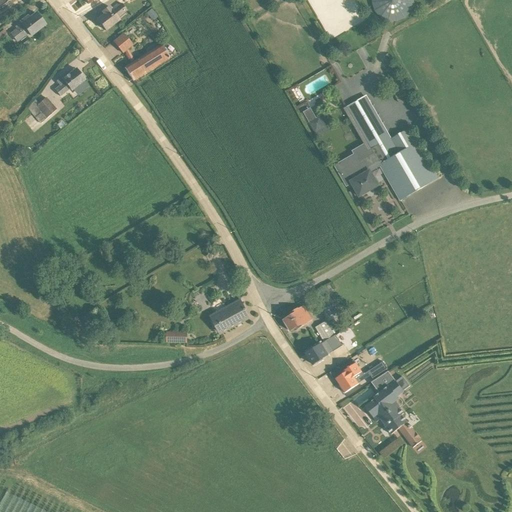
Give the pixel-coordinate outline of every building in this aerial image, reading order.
[(102,16),(96,21),(104,32),(118,22),(116,20),(126,12),(120,5),(110,12),(110,11),(110,10),(107,8),(100,14),(102,16)] [(30,39),(44,27),(34,13),(28,18),(26,16),(17,23),(18,24),(13,28),(15,30),(9,35),(15,44),(26,36),(30,39)] [(122,35),(112,43),(121,55),(123,54),(130,65),(133,63),(127,51),(132,47),(122,35)] [(123,69),(131,82),(167,59),(165,56),(166,56),(162,49),(162,50),(160,47),(123,69)] [(53,91),(59,98),(68,91),(69,92),(83,81),(74,71),(68,76),(67,74),(55,83),(58,87),(53,91)] [(363,145),(351,152),(353,155),(334,167),(345,187),(346,188),(352,186),(359,198),(378,187),(370,173),(380,168),(400,202),(438,180),(409,131),(391,140),(366,97),(344,110),(363,145)] [(26,109),(39,125),(55,111),(45,99),(37,106),(33,102),(26,109)] [(313,108),(305,112),(318,139),(333,132),(325,116),(319,119),(313,108)] [(250,319),(240,302),(212,317),(222,335),(250,319)] [(341,314),(335,304),(322,312),(328,322),(341,314)] [(284,322),(290,332),(296,329),(297,330),(307,324),(311,321),(303,308),(298,312),(297,311),(291,315),(292,317),(284,322)] [(335,337),(326,322),(315,329),(324,344),(335,337)] [(358,338),(352,327),(344,332),(350,343),(358,338)] [(187,334),(167,333),(166,344),(187,344),(187,334)] [(336,336),(305,355),(312,366),(333,353),(337,359),(348,352),(344,345),(345,344),(343,341),(340,342),(336,336)] [(371,364),(377,360),(370,351),(364,355),(371,364)] [(361,373),(354,361),(344,368),(347,372),(335,380),(344,394),(359,385),(354,378),(361,373)] [(387,370),(382,362),(367,372),(373,380),(387,370)] [(395,382),(389,373),(387,373),(371,384),(379,394),(388,387),(389,387),(395,382)] [(384,427),(391,436),(399,430),(413,449),(421,443),(402,416),(403,414),(399,408),(402,406),(402,403),(400,400),(399,400),(398,399),(404,393),(403,393),(410,387),(403,377),(396,383),(395,382),(389,387),(388,387),(379,394),(373,398),(374,400),(365,408),(376,423),(380,421),(384,426),(384,427)]
